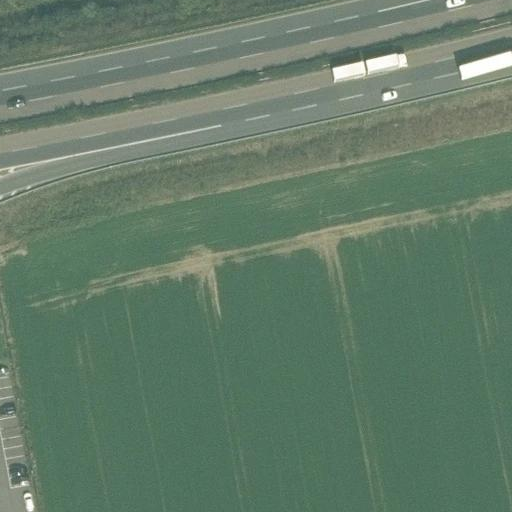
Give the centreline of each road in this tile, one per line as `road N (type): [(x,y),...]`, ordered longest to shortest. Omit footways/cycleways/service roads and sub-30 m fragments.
road 1 (motorway): [(121,138),(511,51)]
road 2 (motorway): [(340,42),(0,113)]
road 3 (motorway): [(511,1),(340,42)]
road 4 (motorway): [(0,192),(121,138)]
road 5 (motorway): [(0,160),(121,138)]
